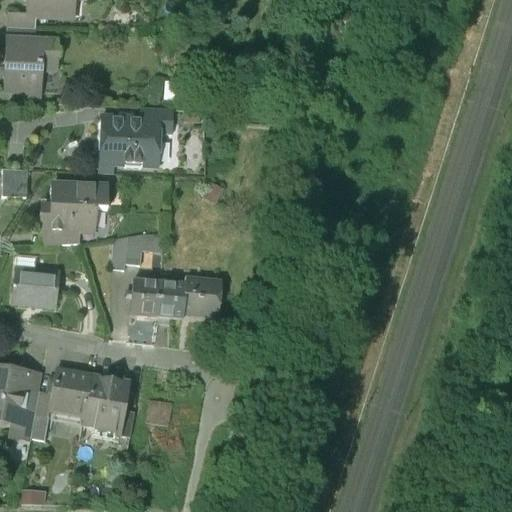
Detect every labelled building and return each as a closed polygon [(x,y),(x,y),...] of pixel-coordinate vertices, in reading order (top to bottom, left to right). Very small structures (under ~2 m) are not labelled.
[(28,0),(29,8),(29,10),(37,10),(64,11),(64,0),(28,0)] [(64,0),(64,11),(76,12),(76,0),(64,0)] [(37,23),(37,10),(29,10),(29,8),(9,7),(9,22),(37,23)] [(43,86),(43,60),(58,60),(58,56),(62,54),(62,45),(59,40),(59,36),(6,34),(5,85),(43,86)] [(164,115),(164,128),(175,128),(176,105),(144,103),(143,114),(164,115)] [(113,137),(112,157),(123,157),(126,154),(130,161),(142,161),(148,156),(150,158),(162,159),(164,128),(164,115),(143,114),(107,112),(103,115),(102,134),(111,134),(113,137)] [(113,137),(111,134),(102,134),(101,156),(112,157),(113,137)] [(28,165),(2,164),(3,192),(29,193),(28,165)] [(57,179),(52,183),(52,193),(57,193),(57,203),(98,204),(110,205),(111,181),(57,179)] [(52,203),(45,203),(41,206),(40,227),(81,228),(84,228),(84,224),(97,224),(98,204),(57,203),(52,203)] [(40,227),(40,242),(80,240),(81,228),(40,227)] [(144,241),(162,241),(162,228),(115,227),(114,259),(144,259),(144,241)] [(16,281),(14,281),(13,285),(16,285),(15,298),(58,303),(61,268),(18,264),(16,281)] [(178,269),(164,264),(163,276),(178,277),(178,269)] [(188,273),(187,278),(189,278),(187,305),(219,308),(222,276),(188,273)] [(160,309),(163,276),(136,274),(134,307),(160,309)] [(189,278),(187,278),(178,277),(163,276),(160,309),(187,312),(187,305),(189,278)] [(9,366),(7,363),(0,362),(0,415),(21,419),(22,412),(18,405),(21,386),(23,386),(26,369),(9,366)] [(58,364),(50,406),(86,413),(93,371),(58,364)] [(93,371),(86,413),(85,418),(96,420),(96,424),(121,429),(126,404),(130,377),(93,371)] [(18,405),(22,412),(36,415),(37,410),(40,389),(23,386),(21,386),(18,405)] [(133,430),(137,406),(126,404),(121,429),(133,430)] [(37,410),(36,415),(32,434),(45,436),(50,412),(37,410)]
